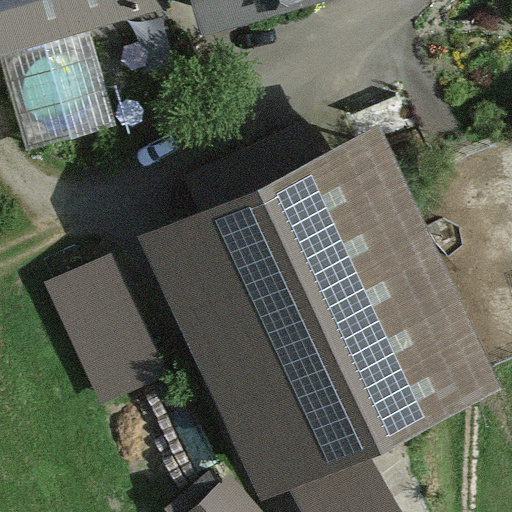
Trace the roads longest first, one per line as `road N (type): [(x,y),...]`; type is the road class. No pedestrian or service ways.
road 1 (track): [(408,0),(238,131),(93,217)]
road 2 (track): [(93,217),(131,236),(275,490),(303,511)]
road 3 (track): [(0,138),(30,182),(93,217)]
